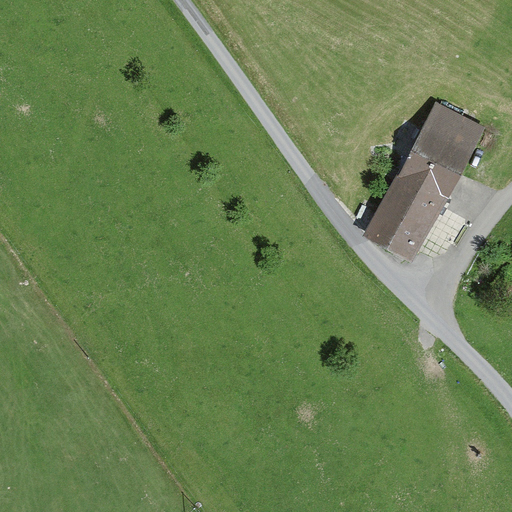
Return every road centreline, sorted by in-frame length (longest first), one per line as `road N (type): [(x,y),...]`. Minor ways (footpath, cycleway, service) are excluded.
road 1 (unclassified): [(181,0),(332,213),(511,398)]
road 2 (track): [(428,314),(511,194)]
